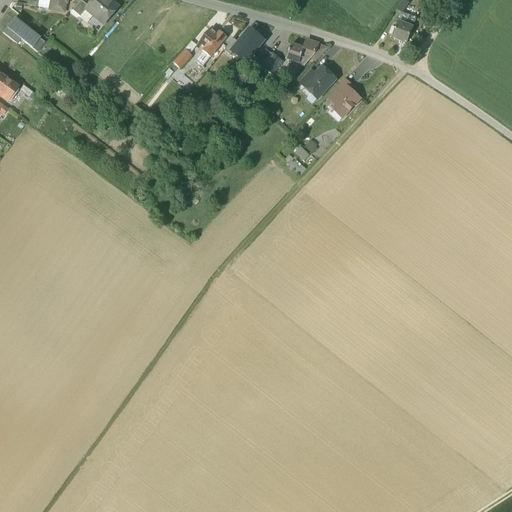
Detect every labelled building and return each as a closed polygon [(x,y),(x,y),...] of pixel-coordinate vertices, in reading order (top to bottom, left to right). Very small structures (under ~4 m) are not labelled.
[(51,0),(50,8),(64,10),(65,1),(67,1),(66,0),(51,0)] [(81,0),(80,0),(73,9),(81,16),(87,10),(86,9),(88,6),(81,0)] [(118,6),(111,0),(93,0),(88,6),(86,9),(87,10),(103,24),(118,6)] [(402,0),(396,9),(401,12),(407,4),(402,0)] [(103,24),(87,10),(81,16),(95,29),(100,28),(103,24)] [(405,24),(398,22),(392,38),(406,43),(413,27),(412,27),(416,18),(409,15),(405,24)] [(10,24),(7,28),(21,39),(32,48),(39,39),(21,24),(14,19),(10,24)] [(21,39),(7,28),(10,24),(9,24),(3,32),(17,44),(21,39)] [(219,31),(217,34),(210,28),(199,40),(206,45),(202,50),(210,56),(226,36),(225,35),(224,34),(222,32),(221,32),(219,31)] [(238,42),(232,50),(232,51),(245,61),(252,53),(263,40),(249,29),(238,42)] [(233,38),(224,49),(229,54),(232,51),(232,50),(238,42),(233,38)] [(39,39),(32,48),(37,52),(45,43),(39,39)] [(317,44),(305,40),(302,47),(303,47),(301,53),(303,54),(303,55),(310,57),(311,57),(314,53),(317,44)] [(302,47),(297,45),(297,44),(292,42),(292,43),(291,43),(286,58),(294,61),(292,68),(297,70),(298,70),(300,63),(303,55),(303,54),(301,53),(303,47),(302,47)] [(327,48),(317,44),(314,53),(311,57),(316,60),(327,48)] [(184,48),(172,62),(179,68),(191,54),(184,48)] [(265,49),(254,63),(259,67),(271,53),(265,49)] [(202,50),(194,59),(196,60),(202,66),(210,56),(202,50)] [(282,60),(272,52),(271,53),(259,67),(264,71),(266,69),(271,73),(282,60)] [(245,61),(242,64),(248,69),(258,57),(252,53),(245,61)] [(335,80),(322,67),(315,74),(304,86),(317,99),(335,80)] [(310,69),(299,81),(304,86),(315,74),(310,69)] [(17,88),(0,75),(0,96),(7,102),(17,88)] [(344,80),(327,97),(333,103),(348,88),(350,86),(344,80)] [(24,86),(20,91),(29,98),(33,93),(24,86)] [(348,88),(333,103),(338,107),(334,111),(342,118),(360,99),(348,88)] [(312,152),(319,145),(311,139),(305,147),(312,152)]
